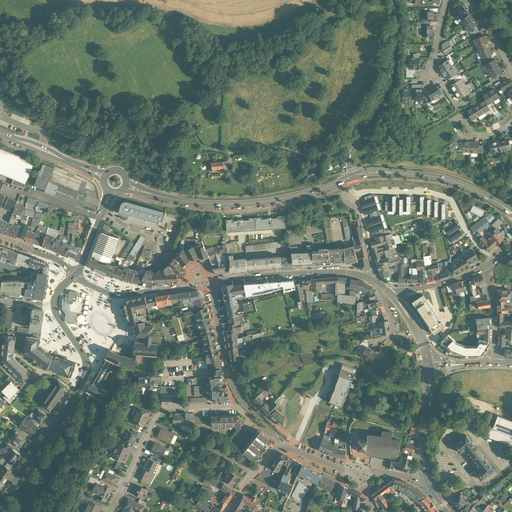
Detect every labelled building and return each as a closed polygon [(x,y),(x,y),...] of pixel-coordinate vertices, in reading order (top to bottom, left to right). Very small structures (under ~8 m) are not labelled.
[(461,6),(452,13),(454,15),(453,16),(456,19),(456,18),(458,20),(465,14),(466,13),(464,11),(465,10),(463,8),(462,8),(461,6)] [(465,14),(458,20),(460,22),(467,16),(465,14)] [(467,16),(460,22),(465,27),(473,20),(469,15),(467,16)] [(473,20),(465,27),(469,31),(477,24),(473,20)] [(425,26),(422,26),(422,27),(422,36),(432,36),(431,26),(425,26)] [(475,39),(474,40),(476,46),(487,41),(484,36),(475,39)] [(487,41),(476,46),(479,52),(489,48),(487,41)] [(445,49),(443,51),(445,54),(452,49),(450,46),(448,48),(445,49)] [(489,48),(479,52),(481,58),(486,56),(492,54),(489,48)] [(418,59),(415,59),(415,58),(414,58),(411,58),(411,59),(409,59),(409,69),(415,69),(419,69),(418,59)] [(447,60),(438,66),(440,69),(440,70),(441,73),(451,67),(447,60)] [(489,62),(484,65),(485,65),(488,71),(498,65),(494,60),(489,62)] [(498,65),(488,71),(491,77),(496,74),(501,71),(498,65)] [(451,67),(441,73),(443,76),(444,76),(446,79),(448,78),(455,73),(451,67)] [(455,73),(448,78),(450,81),(453,79),(457,77),(455,73)] [(455,82),(450,86),(454,92),(465,85),(461,79),(455,82)] [(511,84),(508,79),(498,85),(502,91),(511,84)] [(438,89),(435,84),(429,88),(430,89),(428,91),(430,94),(429,95),(431,98),(432,100),(434,99),(438,96),(439,98),(443,96),(440,91),(439,88),(438,89)] [(465,85),(454,92),(458,98),(463,95),(469,92),(465,85)] [(499,97),(493,88),(487,92),(493,101),(499,97)] [(493,101),(487,92),(481,96),(484,100),(487,105),(487,104),(493,101)] [(484,100),(478,104),(483,113),(489,109),(487,104),(487,105),(484,100)] [(483,113),(478,104),(476,104),(475,104),(475,106),(472,107),(477,116),(483,113)] [(472,107),(466,111),(471,120),(477,116),(472,107)] [(500,113),(503,118),(508,115),(505,110),(500,113)] [(500,112),(495,115),(499,121),(503,118),(500,113),(500,112)] [(503,141),(502,141),(501,139),(498,140),(501,151),(510,149),(509,146),(507,139),(503,140),(503,141)] [(498,140),(489,142),(490,146),(491,154),(492,154),(495,153),(494,152),(497,151),(497,152),(501,151),(498,140)] [(18,156),(14,154),(14,153),(13,153),(8,151),(3,149),(2,149),(0,148),(0,174),(13,179),(11,185),(24,189),(26,185),(26,184),(35,163),(36,163),(35,162),(35,163),(30,160),(29,160),(25,158),(24,158),(19,156),(19,155),(18,156)] [(227,161),(211,163),(212,169),(228,168),(227,161)] [(85,195),(49,181),(54,168),(43,164),(40,171),(39,170),(38,174),(39,174),(34,186),(45,190),(44,193),(80,207),(85,195)] [(376,204),(373,197),(365,200),(360,202),(362,209),(376,204)] [(387,212),(395,212),(395,200),(396,197),(387,197),(387,202),(387,211),(387,212)] [(17,202),(8,198),(6,203),(15,207),(16,205),(17,202)] [(162,222),(165,212),(164,212),(128,201),(124,201),(121,203),(120,206),(118,214),(129,217),(129,216),(158,224),(159,221),(162,222)] [(15,207),(6,203),(4,209),(13,212),(15,207)] [(364,215),(369,213),(378,211),(376,204),(362,209),(364,215)] [(17,208),(15,207),(13,212),(13,213),(17,215),(21,217),(23,211),(17,208)] [(470,212),(481,217),(484,212),(473,207),(470,212)] [(35,212),(25,209),(25,215),(33,218),(34,217),(35,212)] [(33,219),(30,227),(32,227),(31,232),(36,233),(39,225),(43,214),(36,212),(34,219),(33,219)] [(255,218),(256,230),(286,228),(284,216),(278,217),(278,218),(262,219),(262,218),(255,218)] [(348,216),(341,217),(343,222),(342,222),(344,225),(343,225),(345,228),(344,229),(345,231),(344,232),(346,234),(345,235),(346,237),(345,238),(347,241),(352,238),(348,216)] [(382,222),(379,216),(371,218),(366,220),(368,227),(382,222)] [(496,216),(488,222),(489,223),(491,225),(497,219),(496,216)] [(332,217),(324,218),(326,237),(331,240),(333,237),(331,236),(332,234),(331,233),(332,230),(330,230),(331,227),(330,226),(331,224),(329,223),(332,218),(332,217)] [(2,220),(0,218),(0,231),(5,234),(9,223),(2,220)] [(227,232),(256,230),(255,218),(249,219),(249,220),(233,221),(233,220),(226,220),(227,232)] [(484,218),(474,225),(476,230),(487,221),(486,220),(484,218)] [(501,232),(497,228),(500,224),(502,223),(497,219),(491,225),(495,229),(493,231),(495,233),(500,237),(504,234),(502,231),(501,232)] [(487,221),(476,230),(479,233),(489,223),(488,222),(487,221)] [(370,233),(375,231),(384,229),(382,222),(368,227),(370,233)] [(444,229),(448,235),(458,229),(459,228),(455,222),(452,224),(444,229)] [(13,224),(9,223),(5,234),(16,238),(21,226),(18,225),(17,226),(13,224)] [(41,226),(39,225),(36,233),(35,234),(42,236),(45,237),(45,235),(46,235),(48,228),(41,226)] [(28,226),(24,241),(32,243),(35,234),(36,233),(31,232),(32,227),(30,227),(28,226)] [(358,227),(354,227),(354,228),(356,239),(362,238),(360,233),(361,232),(359,226),(358,227)] [(447,236),(451,242),(459,237),(462,235),(458,229),(448,235),(447,236)] [(479,233),(476,230),(473,232),(472,234),(478,241),(482,237),(479,233)] [(185,233),(179,231),(177,238),(184,240),(185,233)] [(287,234),(288,240),(305,237),(301,231),(287,234)] [(100,234),(90,260),(87,266),(101,273),(104,267),(107,268),(108,265),(110,262),(109,262),(111,258),(111,257),(113,253),(115,248),(116,244),(117,243),(116,243),(118,239),(104,233),(103,232),(103,233),(102,232),(100,234)] [(495,233),(489,238),(495,245),(502,239),(500,237),(495,233)] [(42,236),(35,234),(32,243),(39,246),(42,236)] [(67,238),(61,235),(58,240),(55,239),(51,250),(65,256),(70,245),(71,242),(71,240),(67,238)] [(377,241),(370,243),(371,248),(376,247),(384,244),(385,244),(385,243),(386,243),(385,240),(389,239),(388,235),(376,238),(377,241)] [(55,239),(49,236),(45,247),(51,250),(55,239)] [(478,241),(487,252),(492,248),(486,241),(482,237),(478,241)] [(177,238),(176,238),(173,250),(178,255),(176,256),(174,259),(183,267),(185,264),(189,260),(184,248),(184,241),(184,240),(177,238)] [(356,239),(353,240),(354,246),(356,246),(364,244),(362,238),(356,239)] [(495,245),(489,238),(486,241),(492,248),(495,245)] [(202,241),(199,242),(198,239),(195,240),(195,247),(199,258),(209,258),(207,254),(206,250),(205,251),(202,241)] [(195,247),(195,240),(189,240),(189,241),(184,241),(184,248),(189,260),(199,258),(195,247)] [(130,242),(120,258),(122,258),(126,259),(133,248),(135,245),(130,242)] [(141,244),(137,242),(135,245),(133,248),(137,251),(142,245),(141,244)] [(264,244),(257,245),(245,247),(246,253),(280,248),(279,242),(264,244)] [(229,254),(229,256),(233,255),(234,255),(232,244),(226,245),(227,249),(229,254)] [(364,244),(356,246),(357,251),(360,251),(361,254),(366,253),(364,244)] [(74,247),(70,245),(65,256),(75,260),(77,253),(78,249),(74,247)] [(13,251),(2,247),(0,251),(0,261),(4,263),(5,261),(7,257),(7,252),(12,254),(13,251)] [(302,247),(290,248),(293,265),(313,264),(312,253),(302,253),(302,247)] [(126,259),(125,261),(124,266),(127,267),(131,261),(137,251),(133,248),(126,259)] [(354,248),(347,249),(348,264),(357,262),(355,252),(354,248)] [(386,250),(384,251),(384,253),(386,258),(391,256),(391,255),(395,254),(394,248),(392,249),(386,250)] [(213,252),(207,254),(209,258),(214,275),(226,273),(224,264),(221,265),(219,257),(225,255),(229,254),(227,249),(224,249),(213,252)] [(319,252),(315,252),(316,263),(329,263),(328,249),(319,250),(319,252)] [(335,249),(328,249),(329,263),(341,262),(340,249),(338,249),(335,249)] [(150,251),(143,250),(141,256),(148,258),(150,251)] [(472,250),(467,253),(474,262),(475,262),(474,261),(478,259),(472,250)] [(30,257),(13,251),(12,254),(11,258),(7,257),(5,261),(15,265),(15,266),(19,267),(20,264),(28,267),(29,266),(30,257)] [(474,262),(467,253),(463,256),(464,257),(468,264),(469,264),(472,262),(472,263),(474,262)] [(246,259),(233,260),(233,255),(229,256),(230,263),(231,272),(247,271),(246,260),(246,259)] [(174,259),(173,260),(172,259),(169,256),(162,263),(163,266),(163,270),(164,272),(166,281),(167,284),(178,282),(176,274),(183,267),(174,259)] [(281,257),(263,259),(264,269),(282,268),(281,258),(281,257)] [(291,257),(281,258),(282,270),(293,269),(293,267),(291,257)] [(362,258),(358,259),(361,271),(370,269),(367,257),(362,258)] [(468,264),(464,257),(459,260),(465,269),(465,270),(467,269),(466,268),(470,266),(469,264),(468,264)] [(46,262),(33,258),(32,267),(35,268),(38,269),(37,272),(47,274),(48,267),(47,267),(45,263),(46,262)] [(121,261),(119,267),(118,267),(118,268),(123,270),(124,266),(125,261),(126,259),(122,258),(121,261)] [(263,259),(246,260),(247,271),(264,269),(263,259)] [(379,260),(375,261),(377,266),(377,267),(386,264),(389,263),(389,262),(388,259),(386,259),(381,261),(380,259),(379,260)] [(465,269),(459,260),(455,263),(461,273),(462,272),(462,271),(465,269)] [(455,263),(452,265),(452,267),(454,276),(459,273),(460,273),(461,273),(455,263)] [(142,272),(135,270),(135,271),(131,282),(140,285),(140,284),(143,274),(144,271),(146,265),(144,264),(143,264),(141,269),(143,270),(142,272)] [(107,268),(104,267),(101,273),(109,276),(111,277),(114,267),(111,266),(108,265),(107,268)] [(118,267),(114,266),(114,267),(111,277),(120,280),(123,270),(118,268),(118,267)] [(127,267),(124,266),(123,270),(120,280),(131,282),(135,271),(127,269),(127,267)] [(447,274),(441,276),(442,281),(449,279),(455,277),(454,276),(452,267),(446,268),(447,274)] [(37,272),(31,271),(29,277),(26,277),(25,282),(23,292),(27,292),(34,292),(35,292),(37,272)] [(155,273),(144,271),(143,274),(140,284),(151,287),(152,285),(155,273)] [(47,274),(37,272),(35,292),(44,290),(47,274)] [(164,272),(155,273),(152,285),(160,284),(167,284),(166,281),(164,272)] [(481,275),(473,278),(474,283),(475,286),(478,285),(479,287),(480,286),(484,285),(484,283),(481,275)] [(338,278),(330,279),(326,279),(326,284),(333,284),(333,289),(337,289),(338,284),(338,278)] [(322,279),(310,280),(311,281),(311,285),(312,293),(321,291),(320,285),(322,285),(322,279)] [(358,281),(350,280),(350,285),(349,289),(354,290),(358,290),(358,281)] [(15,292),(17,281),(2,282),(2,286),(0,295),(15,296),(15,292)] [(23,292),(25,282),(17,281),(15,292),(23,292)] [(293,281),(281,282),(283,290),(283,293),(295,291),(294,286),(293,281)] [(308,286),(308,281),(300,281),(300,285),(299,285),(300,290),(301,290),(306,290),(309,290),(308,286)] [(372,288),(363,283),(358,281),(358,290),(360,290),(369,295),(372,295),(371,294),(374,293),(372,288)] [(281,282),(244,285),(246,297),(253,296),(283,290),(281,282)] [(461,282),(453,284),(456,294),(458,293),(464,291),(461,282)] [(345,285),(338,284),(337,289),(337,295),(342,295),(344,292),(345,285)] [(450,299),(459,297),(458,293),(456,294),(453,284),(446,287),(447,288),(447,291),(448,293),(449,296),(450,299)] [(232,285),(222,286),(223,292),(224,302),(225,302),(226,308),(236,305),(242,304),(253,301),(253,296),(246,297),(244,285),(233,287),(232,285)] [(299,285),(294,286),(295,291),(297,300),(301,299),(303,299),(301,290),(300,290),(299,285)] [(35,292),(34,292),(27,292),(26,298),(43,300),(44,290),(35,292)] [(66,320),(67,322),(73,323),(75,322),(76,316),(75,313),(73,313),(73,311),(78,312),(80,311),(81,305),(80,303),(77,302),(78,297),(79,295),(78,293),(70,292),(68,293),(69,295),(68,297),(66,297),(63,300),(62,309),(66,314),(66,320)] [(197,292),(179,294),(180,300),(181,305),(183,304),(186,304),(194,300),(194,299),(202,298),(201,295),(201,294),(200,293),(199,292),(198,292),(197,292)] [(381,301),(376,292),(374,293),(371,294),(372,295),(369,295),(369,301),(374,300),(375,303),(381,301)] [(169,295),(162,296),(163,300),(164,306),(171,305),(169,295)] [(342,295),(337,295),(337,300),(337,302),(355,305),(355,297),(349,296),(342,295)] [(422,295),(412,302),(434,335),(444,328),(422,295)] [(480,301),(478,295),(473,297),(476,303),(478,309),(481,309),(480,302),(480,301)] [(162,296),(155,297),(157,305),(157,307),(164,306),(163,300),(162,296)] [(144,297),(124,302),(129,324),(132,323),(144,322),(143,317),(149,316),(149,314),(149,313),(147,307),(145,299),(145,300),(144,297)] [(155,297),(145,299),(147,307),(151,306),(157,305),(155,297)] [(202,298),(194,299),(194,300),(186,304),(187,307),(189,306),(189,308),(190,307),(191,309),(194,308),(196,308),(196,307),(198,307),(205,305),(204,305),(202,298)] [(253,301),(242,304),(244,312),(244,315),(256,312),(253,301)] [(375,303),(368,306),(369,310),(372,309),(373,311),(376,310),(376,308),(383,306),(381,301),(375,303)] [(476,303),(472,304),(469,305),(471,311),(478,310),(478,309),(476,303)] [(383,306),(376,308),(376,310),(373,311),(371,312),(373,316),(377,316),(377,315),(386,313),(383,306)] [(196,317),(208,313),(207,308),(206,308),(199,310),(195,311),(195,314),(196,317)] [(12,310),(6,309),(3,328),(9,329),(12,310)] [(44,310),(33,309),(31,317),(30,329),(30,330),(41,331),(42,327),(43,321),(44,310)] [(237,309),(226,311),(228,318),(241,315),(244,315),(244,312),(238,313),(237,309)] [(197,322),(210,319),(208,313),(196,317),(197,322)] [(386,313),(377,315),(377,316),(373,316),(372,316),(372,322),(373,323),(378,323),(388,321),(388,317),(386,313)] [(241,315),(228,318),(229,325),(243,324),(241,315)] [(209,320),(198,323),(200,329),(211,326),(209,320)] [(486,323),(479,323),(479,320),(475,320),(475,329),(477,329),(487,329),(486,325),(486,323)] [(388,321),(378,323),(379,329),(374,330),(367,331),(367,338),(390,335),(388,321)] [(156,337),(156,332),(152,331),(153,327),(152,326),(150,322),(144,322),(132,323),(135,336),(141,337),(152,338),(152,336),(156,337)] [(229,325),(229,331),(225,332),(227,341),(237,339),(239,339),(238,335),(237,336),(236,331),(245,330),(244,324),(243,324),(229,325)] [(211,326),(200,329),(201,336),(213,333),(211,326)] [(487,329),(477,329),(477,334),(483,334),(484,335),(484,341),(491,342),(492,328),(487,329)] [(258,334),(252,335),(253,339),(260,337),(262,343),(267,341),(265,336),(264,336),(263,333),(258,334)] [(16,336),(4,335),(1,362),(22,383),(31,374),(14,358),(16,336)] [(505,335),(500,335),(498,338),(498,347),(505,347),(505,341),(506,341),(507,341),(507,340),(507,339),(505,339),(505,335)] [(140,343),(134,342),(133,354),(134,354),(134,355),(134,356),(133,359),(122,356),(109,350),(105,358),(107,359),(92,385),(91,384),(86,391),(87,391),(104,401),(104,402),(109,394),(100,389),(115,363),(118,365),(135,369),(138,357),(138,354),(156,356),(157,350),(160,351),(160,345),(161,337),(156,337),(152,336),(152,338),(141,337),(141,339),(140,338),(139,341),(140,341),(140,343)] [(246,338),(241,339),(239,339),(237,339),(238,346),(237,346),(238,349),(245,348),(246,348),(245,341),(250,340),(249,336),(248,337),(246,338)] [(456,342),(448,336),(441,343),(451,353),(465,358),(480,357),(491,342),(484,341),(478,340),(478,344),(475,347),(465,346),(456,342)] [(40,339),(26,337),(23,352),(46,369),(71,377),(76,364),(53,356),(39,346),(40,339)] [(215,339),(209,340),(208,339),(204,340),(203,341),(204,347),(216,345),(215,339)] [(237,339),(227,341),(228,350),(237,349),(238,349),(237,346),(238,346),(237,339)] [(364,341),(359,349),(357,355),(359,356),(362,352),(364,353),(366,349),(367,349),(368,347),(367,343),(364,341)] [(216,345),(204,347),(205,353),(217,351),(216,345)] [(237,349),(228,350),(229,358),(230,359),(231,362),(236,361),(243,359),(249,357),(247,351),(246,352),(241,353),(241,356),(239,356),(237,349)] [(367,349),(366,349),(364,353),(361,357),(370,363),(375,354),(367,349)] [(206,358),(207,364),(213,363),(214,370),(221,369),(218,357),(206,358)] [(328,402),(342,407),(356,370),(342,364),(328,402)] [(214,373),(213,373),(213,374),(209,374),(209,376),(208,376),(208,378),(208,379),(209,379),(209,384),(210,384),(223,384),(223,380),(222,380),(221,373),(214,373)] [(149,380),(139,378),(138,387),(148,388),(148,389),(152,390),(152,388),(153,388),(153,387),(154,380),(153,380),(153,378),(149,377),(149,380)] [(208,378),(199,378),(199,379),(193,379),(193,380),(188,380),(188,387),(194,386),(199,385),(208,384),(209,384),(209,379),(208,379),(208,378)] [(59,381),(54,388),(54,387),(45,400),(46,400),(41,406),(50,412),(56,402),(60,396),(67,387),(59,381)] [(10,382),(2,391),(5,395),(10,399),(19,390),(10,382)] [(224,386),(223,384),(210,384),(209,384),(208,384),(209,391),(210,391),(210,392),(209,392),(209,395),(210,395),(211,400),(213,400),(215,400),(215,402),(221,402),(228,402),(228,398),(227,398),(228,395),(226,395),(226,393),(227,393),(227,390),(226,390),(226,386),(224,386)] [(199,385),(194,386),(194,398),(187,399),(187,403),(205,402),(205,398),(199,398),(199,385)] [(259,395),(257,396),(261,400),(269,392),(271,394),(273,392),(270,390),(266,387),(261,393),(259,395)] [(174,388),(161,388),(161,402),(173,402),(174,388)] [(10,399),(5,395),(3,397),(10,404),(12,401),(10,399)] [(281,395),(274,402),(279,406),(286,398),(281,395)] [(261,400),(257,396),(254,400),(261,408),(265,404),(261,400)] [(274,402),(269,408),(273,412),(274,411),(275,411),(276,409),(279,406),(274,402)] [(269,408),(267,405),(263,410),(270,416),(273,412),(269,408)] [(137,409),(130,406),(126,414),(134,418),(136,414),(135,414),(137,409)] [(149,414),(137,408),(137,409),(135,414),(136,414),(134,418),(132,423),(143,427),(149,414)] [(276,409),(275,411),(274,411),(273,412),(270,416),(274,420),(278,423),(279,422),(282,415),(276,409)] [(46,415),(38,410),(35,415),(32,413),(30,415),(30,416),(33,418),(34,418),(40,423),(46,415)] [(187,427),(187,415),(178,415),(178,416),(173,417),(173,426),(182,426),(183,430),(188,430),(187,427)] [(237,416),(211,417),(211,424),(211,427),(234,427),(237,429),(242,424),(244,422),(237,416)] [(486,438),(511,446),(511,422),(496,417),(491,429),(489,429),(488,431),(486,438)] [(33,424),(25,419),(23,422),(24,422),(21,426),(21,425),(20,426),(26,430),(33,434),(37,428),(33,424)] [(323,436),(323,438),(327,440),(330,431),(336,432),(338,422),(333,421),(332,426),(329,425),(326,424),(324,435),(323,436)] [(256,436),(242,424),(238,429),(253,441),(256,436)] [(19,428),(17,427),(14,430),(16,432),(16,431),(18,433),(17,434),(24,438),(27,434),(25,432),(19,428)] [(413,428),(411,428),(408,435),(416,437),(418,429),(413,428)] [(161,429),(157,438),(169,443),(172,435),(173,434),(171,433),(161,429)] [(137,435),(127,430),(124,438),(125,439),(133,443),(134,442),(135,442),(136,440),(135,439),(137,435)] [(24,438),(17,434),(18,433),(16,431),(16,432),(10,440),(21,447),(24,443),(23,443),(25,439),(24,438)] [(365,452),(364,454),(379,455),(379,456),(383,457),(383,456),(389,456),(389,454),(398,455),(398,453),(397,453),(398,450),(398,449),(398,445),(399,445),(398,445),(399,441),(399,440),(391,439),(392,432),(382,431),(381,436),(367,434),(367,436),(363,435),(363,439),(358,439),(357,443),(357,448),(362,449),(362,452),(365,452)] [(253,441),(243,453),(251,460),(269,438),(260,432),(256,436),(253,441)] [(485,460),(474,446),(472,443),(466,436),(453,445),(459,453),(464,449),(479,469),(475,473),(481,481),(494,471),(488,463),(485,460)] [(327,440),(323,438),(320,446),(318,451),(328,455),(330,451),(331,444),(327,443),(328,440),(327,440)] [(124,446),(117,443),(111,455),(119,459),(113,471),(115,467),(116,467),(119,468),(122,461),(125,462),(127,457),(126,457),(130,449),(124,446)] [(166,448),(155,443),(151,451),(162,456),(166,448)] [(409,445),(406,444),(404,450),(413,453),(414,446),(409,445)] [(13,449),(7,446),(1,454),(7,458),(13,449)] [(339,449),(337,449),(337,447),(333,446),(332,456),(345,459),(345,451),(345,449),(339,448),(339,449)] [(19,454),(13,449),(7,458),(9,459),(14,462),(19,454)] [(287,456),(283,455),(279,456),(276,459),(270,468),(276,472),(282,462),(288,466),(292,459),(287,456)] [(407,459),(406,463),(403,471),(404,472),(406,472),(408,471),(409,469),(412,456),(408,455),(407,459)] [(387,460),(371,457),(370,464),(386,467),(387,460)] [(401,457),(399,463),(396,469),(403,471),(406,463),(407,459),(401,457)] [(150,459),(148,458),(143,468),(154,474),(159,463),(158,463),(150,459)] [(288,466),(285,471),(290,474),(291,473),(297,475),(298,474),(302,465),(297,463),(292,459),(288,466)] [(399,463),(387,460),(386,467),(396,469),(399,463)] [(323,476),(302,465),(298,474),(304,477),(304,478),(309,480),(314,482),(318,484),(323,476)] [(12,472),(4,467),(1,471),(0,473),(8,478),(12,472)] [(154,474),(143,468),(138,479),(142,481),(147,483),(150,477),(152,478),(154,474)] [(238,478),(227,470),(225,473),(227,475),(226,477),(224,480),(232,486),(235,481),(238,478)] [(117,476),(108,472),(106,471),(102,478),(114,484),(117,476)] [(219,471),(217,474),(216,473),(214,476),(215,477),(218,479),(222,473),(219,471)] [(289,477),(283,474),(281,481),(287,484),(289,478),(289,477)] [(335,482),(323,476),(318,484),(318,486),(328,491),(330,492),(335,482)] [(303,480),(301,479),(296,477),(295,480),(292,486),(291,490),(294,492),(291,497),(292,495),(298,500),(308,489),(309,490),(306,487),(309,480),(304,478),(304,477),(304,478),(303,480)] [(223,484),(217,479),(213,484),(215,486),(217,487),(217,486),(220,488),(223,484)] [(395,480),(393,480),(388,484),(394,491),(397,490),(398,490),(398,489),(400,481),(395,480)] [(287,484),(281,481),(277,490),(286,494),(289,495),(291,490),(292,486),(287,484)] [(406,483),(400,481),(398,489),(401,490),(400,492),(407,495),(407,494),(409,495),(413,487),(406,483)] [(99,483),(97,482),(96,484),(93,491),(100,494),(98,497),(105,501),(111,489),(99,483)] [(145,489),(135,484),(135,485),(136,485),(132,492),(142,497),(142,496),(141,496),(142,493),(143,494),(145,490),(146,489),(145,489)] [(232,490),(223,484),(220,488),(227,493),(229,494),(232,490)] [(348,488),(340,484),(336,498),(341,499),(344,500),(346,493),(348,488)] [(394,491),(388,484),(384,486),(389,492),(391,495),(392,497),(393,496),(394,495),(396,493),(394,491)] [(215,493),(203,486),(199,491),(204,494),(211,499),(212,497),(213,495),(215,493)] [(413,487),(409,495),(407,494),(407,495),(411,498),(416,489),(413,487)] [(419,491),(416,489),(411,498),(413,499),(418,504),(420,503),(426,497),(419,491)] [(232,490),(229,494),(227,493),(226,495),(231,498),(235,492),(232,490)] [(361,494),(356,491),(353,496),(355,496),(353,509),(352,511),(358,511),(359,510),(358,510),(361,494)] [(378,491),(371,496),(375,501),(376,502),(378,501),(380,504),(383,509),(386,507),(388,506),(389,506),(381,495),(378,491)] [(89,497),(80,492),(78,497),(87,501),(88,499),(89,497)] [(386,494),(385,492),(381,495),(389,506),(391,505),(391,504),(392,503),(387,496),(386,494)] [(407,495),(400,492),(398,495),(401,498),(405,502),(408,498),(407,497),(406,496),(407,495)] [(208,506),(193,495),(190,499),(206,511),(207,511),(211,506),(208,505),(208,506)] [(460,496),(452,502),(459,509),(466,503),(463,500),(460,496)] [(488,501),(483,496),(479,500),(481,503),(483,506),(488,501)] [(225,506),(220,503),(218,501),(212,497),(211,499),(213,500),(216,503),(215,504),(219,507),(223,510),(225,507),(225,506)] [(251,500),(246,497),(244,502),(255,508),(257,503),(256,503),(251,500)] [(429,500),(426,497),(420,503),(420,504),(419,505),(423,510),(420,511),(435,511),(437,511),(429,500)] [(137,503),(128,498),(124,507),(122,511),(141,511),(144,506),(137,503)] [(229,501),(224,498),(220,503),(225,506),(229,501)] [(102,506),(88,499),(91,501),(87,510),(86,509),(84,511),(82,511),(80,511),(81,511),(97,511),(98,510),(99,511),(102,506)] [(474,505),(472,507),(475,509),(481,503),(479,500),(474,505)] [(237,502),(231,511),(242,511),(239,510),(242,505),(237,502)] [(466,503),(459,509),(461,511),(467,511),(472,508),(467,502),(466,503)]
